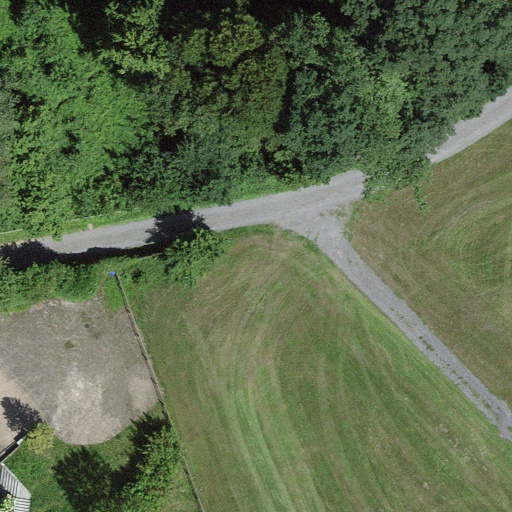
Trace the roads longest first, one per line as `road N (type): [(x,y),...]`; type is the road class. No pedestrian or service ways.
road 1 (track): [(0,263),(305,210),(381,179),(511,91)]
road 2 (track): [(305,210),(511,447)]
